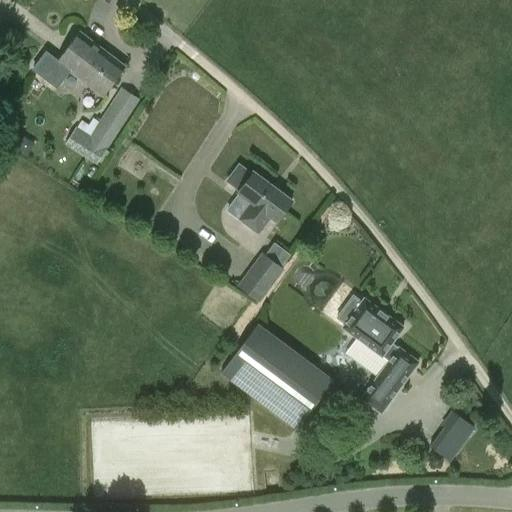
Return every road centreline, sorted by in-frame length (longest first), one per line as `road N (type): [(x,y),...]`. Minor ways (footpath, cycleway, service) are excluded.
road 1 (track): [(511,421),(359,215),(295,146),(128,0)]
road 2 (residential): [(511,501),(393,497),(285,511)]
